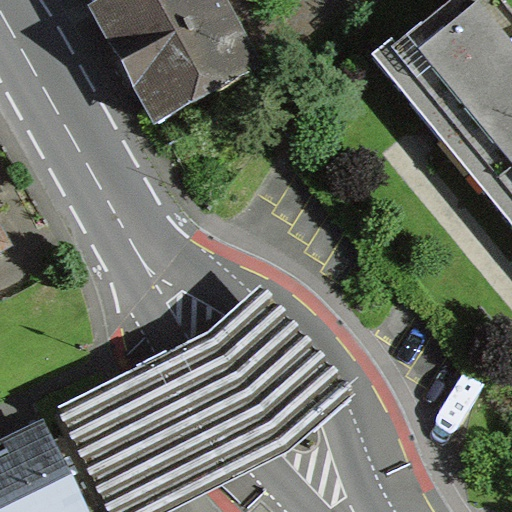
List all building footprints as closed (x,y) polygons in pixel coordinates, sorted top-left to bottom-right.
[(259,61),(223,0),(106,0),(100,4),(164,115),(175,108),(259,61)] [(511,11),(503,0),(458,0),(378,65),(511,229),(511,11)] [(207,339),(91,394),(150,511),(186,511),(297,453),(359,399),(260,293),(207,339)] [(68,435),(59,439),(96,511),(150,511),(91,394),(56,412),(68,435)] [(47,415),(0,439),(0,511),(96,511),(59,439),(47,415)]
